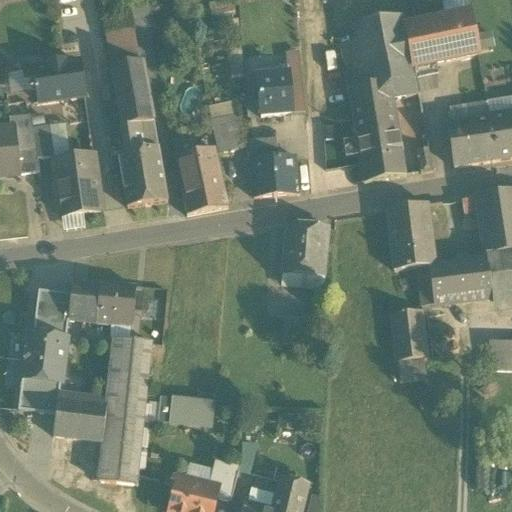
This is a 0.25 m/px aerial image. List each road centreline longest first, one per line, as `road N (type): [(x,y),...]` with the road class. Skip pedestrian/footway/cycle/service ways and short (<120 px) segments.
road 1 (unclassified): [(511,176),(0,261)]
road 2 (unknown): [(11,260),(0,110)]
road 3 (track): [(461,511),(470,380)]
